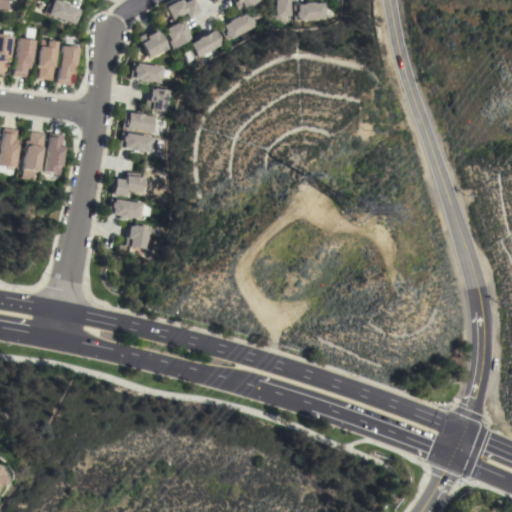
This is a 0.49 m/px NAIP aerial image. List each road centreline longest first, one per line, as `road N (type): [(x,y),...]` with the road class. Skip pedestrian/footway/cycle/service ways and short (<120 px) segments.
road 1 (secondary): [(460,433),(289,369),(0,300)]
road 2 (secondary): [(460,433),(478,377),(481,315),(389,0)]
road 3 (residential): [(105,44),(53,339)]
road 4 (secondary): [(53,339),(255,387)]
road 5 (secondary): [(313,405),(450,456)]
